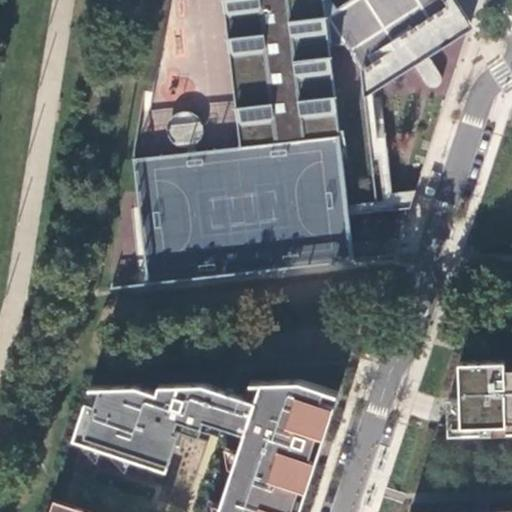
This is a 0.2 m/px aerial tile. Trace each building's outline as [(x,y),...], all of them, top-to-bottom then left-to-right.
[(221,0),(238,144),(132,155),(144,284),(353,258),(326,25),(369,86),(472,24),(456,0),(221,0)] [(196,141),(193,120),(167,124),(170,145),(196,141)] [(415,188),(394,191),(396,208),(409,206),(415,188)] [(511,358),(460,360),(461,398),(448,398),(449,424),(511,422),(511,358)] [(299,511),(334,406),(322,402),(326,390),(338,394),(339,392),(301,379),(251,381),(246,396),(205,382),(160,384),(158,391),(139,385),(102,386),(96,404),(87,401),(74,439),(83,442),(106,449),(167,469),(179,433),(198,439),(205,418),(246,432),(240,450),(248,452),(227,511),(299,511)] [(102,386),(100,386),(92,386),(87,401),(96,404),(102,386)] [(511,422),(449,424),(449,434),(511,432),(511,422)] [(106,449),(83,442),(73,473),(96,480),(106,449)] [(58,511),(62,502),(54,499),(50,511),(58,511)] [(92,511),(62,502),(58,511),(92,511)]
